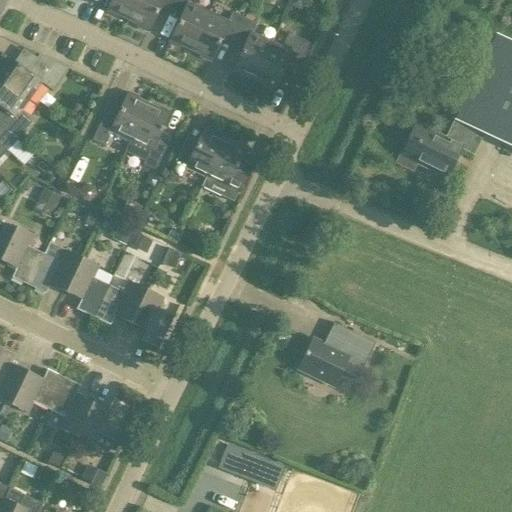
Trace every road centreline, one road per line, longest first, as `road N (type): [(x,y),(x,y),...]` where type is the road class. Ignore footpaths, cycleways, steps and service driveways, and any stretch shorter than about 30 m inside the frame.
road 1 (residential): [(298,130),(11,0)]
road 2 (residential): [(175,388),(298,130)]
road 3 (track): [(273,183),(511,278)]
road 4 (residential): [(175,388),(0,311)]
road 5 (residential): [(298,130),(362,0)]
road 6 (residential): [(117,511),(175,388)]
